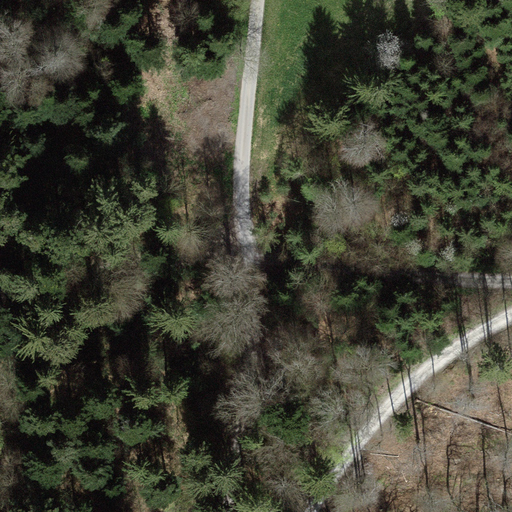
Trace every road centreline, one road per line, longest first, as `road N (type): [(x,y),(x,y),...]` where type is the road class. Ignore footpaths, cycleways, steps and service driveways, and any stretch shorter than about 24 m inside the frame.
road 1 (track): [(318,511),(405,386),(511,311)]
road 2 (track): [(511,280),(431,280),(235,257)]
road 3 (unclassified): [(235,257),(257,0)]
road 4 (track): [(219,511),(235,257)]
road 5 (track): [(0,289),(235,257)]
